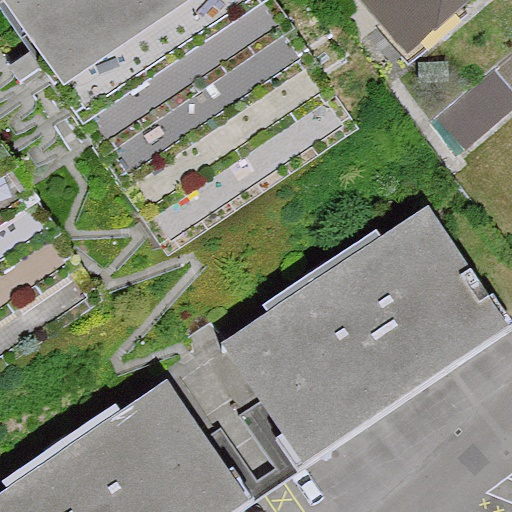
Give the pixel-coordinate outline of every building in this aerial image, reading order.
[(265,0),(11,0),(9,1),(174,242),(350,123),(265,0)] [(369,0),(408,46),(463,0),(369,0)] [(511,105),(511,54),(442,116),(467,145),(511,105)] [(0,166),(0,353),(87,295),(0,166)] [(232,351),(312,468),(511,331),(511,321),(436,211),(232,351)] [(0,496),(0,511),(258,511),(259,511),(173,383),(0,496)]
